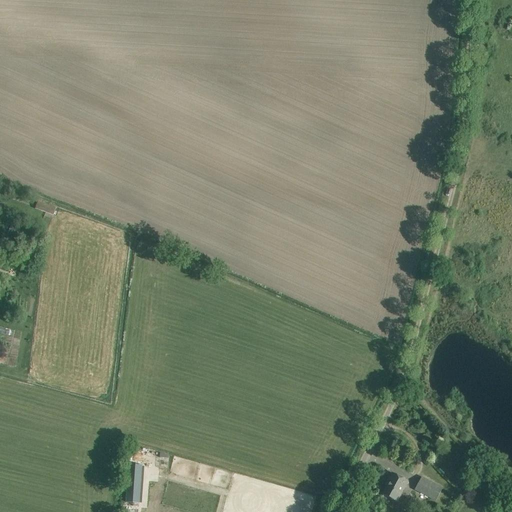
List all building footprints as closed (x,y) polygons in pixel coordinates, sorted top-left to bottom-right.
[(53,216),(56,208),(37,202),(34,209),(53,216)] [(127,465),(126,502),(139,502),(140,465),(127,465)] [(489,478),(488,477),(481,471),(472,481),(477,486),(482,481),(484,483),(489,478)] [(389,482),(382,494),(397,502),(408,481),(392,473),(387,481),(389,482)] [(158,481),(151,479),(146,478),(141,499),(152,502),(158,481)] [(436,501),(442,489),(421,478),(414,491),(436,501)]
